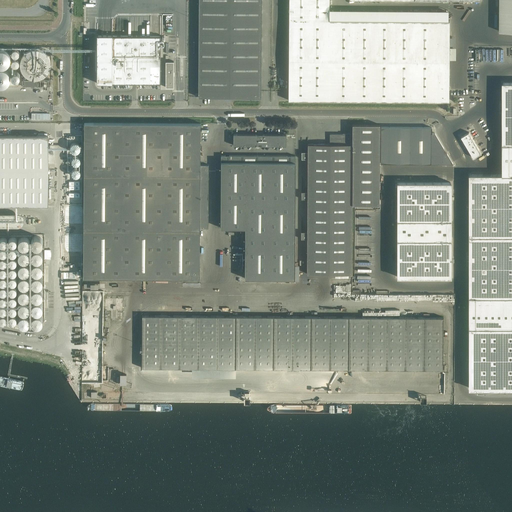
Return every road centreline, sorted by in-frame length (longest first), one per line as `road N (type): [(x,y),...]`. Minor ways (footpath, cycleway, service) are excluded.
road 1 (unclassified): [(441,118),(66,111),(58,35)]
road 2 (unknown): [(460,288),(392,282),(386,215),(391,182),(400,175)]
road 3 (unknown): [(93,0),(92,87),(131,91),(137,112)]
